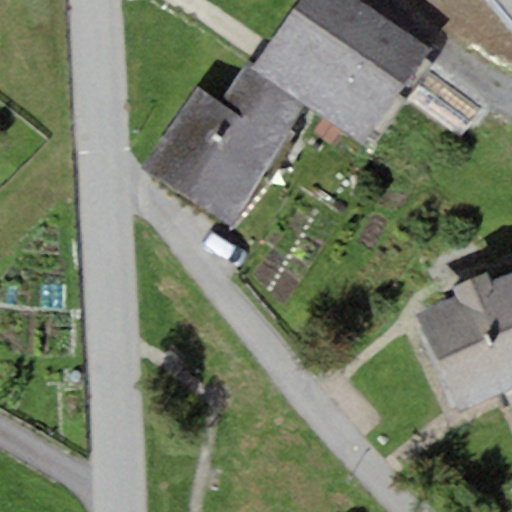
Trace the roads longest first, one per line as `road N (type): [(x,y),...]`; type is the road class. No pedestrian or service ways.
road 1 (residential): [(109,168),(125,511)]
road 2 (residential): [(109,168),(114,0)]
